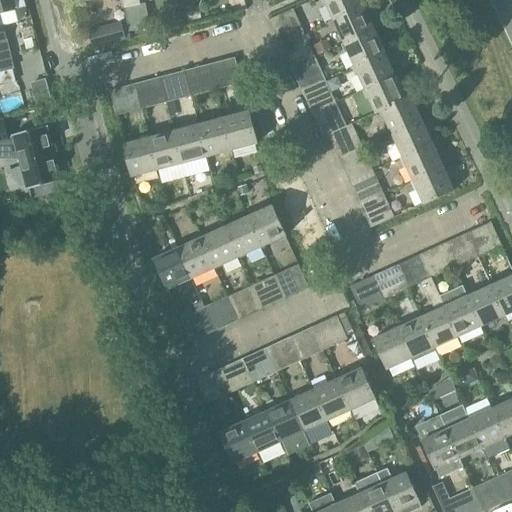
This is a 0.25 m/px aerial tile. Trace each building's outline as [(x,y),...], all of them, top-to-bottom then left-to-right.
[(0,0),(0,10),(13,7),(10,0),(0,0)] [(322,0),(332,21),(362,7),(358,0),(322,0)] [(144,4),(123,9),(129,33),(149,29),(144,4)] [(332,21),(343,44),(373,31),(362,7),(332,21)] [(298,22),(293,11),(270,21),(275,32),(298,22)] [(121,23),(88,32),(93,50),(126,41),(121,23)] [(384,54),(373,31),(343,44),(354,68),(384,54)] [(280,44),(285,56),(308,45),(303,34),(280,44)] [(0,72),(14,69),(6,40),(0,41),(0,72)] [(354,68),(364,91),(394,77),(384,54),(354,68)] [(290,67),(296,79),(319,69),(314,57),(290,67)] [(234,59),(222,62),(229,87),(241,84),(234,59)] [(216,91),(209,66),(197,69),(203,94),(216,91)] [(184,72),(172,75),(179,100),(191,97),(184,72)] [(405,101),(394,77),(364,91),(375,114),(380,112),(405,101)] [(166,104),(160,79),(148,82),(154,107),(166,104)] [(301,91),(306,102),(330,92),(325,80),(301,91)] [(141,110),(135,85),(123,88),(130,113),(141,110)] [(380,112),(391,135),(421,121),(411,98),(405,101),(380,112)] [(335,104),(312,114),(317,126),(340,116),(335,104)] [(249,113),(224,119),(232,151),(257,145),(249,113)] [(207,158),(232,151),(224,119),(199,126),(207,158)] [(0,143),(9,141),(3,121),(0,121),(0,143)] [(391,135),(402,159),(432,145),(421,121),(391,135)] [(328,135),(333,148),(357,137),(351,125),(328,135)] [(182,164),(207,158),(199,126),(174,132),(182,164)] [(60,182),(55,163),(55,162),(51,147),(50,146),(46,127),(14,136),(28,190),(60,182)] [(157,171),(182,164),(174,132),(149,139),(157,171)] [(132,178),(157,171),(149,139),(124,146),(132,178)] [(402,159),(412,182),(443,168),(432,145),(402,159)] [(361,148),(338,159),(344,170),(367,159),(361,148)] [(443,168),(412,182),(423,206),(453,192),(443,168)] [(372,171),(349,182),(354,194),(377,183),(372,171)] [(382,194),(359,205),(365,217),(388,207),(382,194)] [(248,217),(262,248),(285,237),(271,206),(248,217)] [(262,248),(248,217),(224,228),(238,259),(262,248)] [(490,224),(478,229),(489,253),(501,248),(490,224)] [(238,259),(224,228),(201,238),(215,269),(238,259)] [(467,234),(455,240),(466,263),(477,258),(467,234)] [(215,269),(201,238),(177,249),(191,280),(215,269)] [(454,269),(444,245),(432,250),(442,274),(454,269)] [(177,249),(154,260),(168,291),(191,280),(177,249)] [(434,349),(458,339),(444,308),(420,256),(408,261),(419,284),(429,306),(431,305),(435,312),(420,319),(434,349)] [(407,290),(397,266),(385,272),(396,295),(407,290)] [(284,300),(296,295),(285,271),(273,276),(284,300)] [(374,277),(362,282),(373,305),(384,300),(374,277)] [(511,277),(491,287),(505,317),(511,313),(511,277)] [(261,311),(273,305),(262,281),(250,287),(261,311)] [(481,328),(505,317),(491,287),(467,297),(481,328)] [(249,316),(239,292),(227,297),(238,321),(249,316)] [(481,328),(467,297),(444,308),(458,339),(481,328)] [(214,332),(226,327),(215,303),(204,308),(214,332)] [(192,313),(180,318),(191,343),(202,338),(192,313)] [(336,317),(324,322),(335,346),(347,341),(336,317)] [(411,360),(434,349),(420,319),(397,329),(411,360)] [(312,328),(300,333),(311,357),(324,351),(312,328)] [(387,371),(411,360),(397,329),(373,340),(387,371)] [(289,338),(276,344),(288,368),(300,362),(289,338)] [(266,349),(254,354),(265,378),(277,372),(266,349)] [(243,359),(231,365),(242,389),(254,383),(243,359)] [(219,370),(208,376),(219,399),(230,394),(219,370)] [(360,370),(337,381),(351,412),(375,401),(360,370)] [(314,391),(328,422),(351,412),(337,381),(314,391)] [(314,391),(290,402),(304,433),(328,422),(314,391)] [(505,439),(511,435),(511,400),(492,410),(505,439)] [(281,443),(304,433),(290,402),(267,413),(281,443)] [(482,449),(469,420),(463,407),(440,418),(446,431),(459,460),(482,449)] [(505,439),(492,410),(469,420),(482,449),(487,460),(510,449),(505,439)] [(267,413),(243,423),(257,454),(281,443),(267,413)] [(220,434),(234,465),(257,454),(243,423),(220,434)] [(459,460),(446,431),(423,441),(439,478),(463,468),(459,460)] [(345,455),(351,467),(369,458),(362,446),(345,455)] [(388,470),(379,474),(383,484),(396,511),(415,511),(422,509),(419,503),(406,474),(392,480),(388,470)] [(506,502),(511,499),(511,481),(508,473),(496,479),(506,502)] [(396,511),(383,484),(379,474),(355,485),(360,494),(367,511),(396,511)] [(482,511),(484,511),(496,507),(485,483),(472,489),(482,511)] [(367,511),(360,494),(337,505),(339,511),(367,511)] [(454,511),(469,511),(461,494),(449,500),(454,511)] [(454,511),(449,500),(439,504),(442,511),(454,511)]
